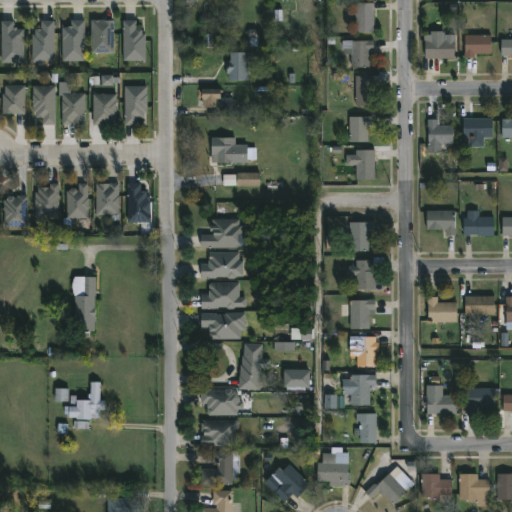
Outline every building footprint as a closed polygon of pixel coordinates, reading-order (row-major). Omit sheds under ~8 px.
[(374,33),(355,33),(355,3),(374,3),(374,33)] [(123,21),(123,61),(145,61),(145,29),(136,30),(136,20),(123,21)] [(1,63),(24,64),(24,30),(14,30),(14,22),(2,21),(1,63)] [(33,62),(55,61),(54,21),(41,21),(41,30),(32,30),(33,62)] [(62,28),(62,62),(85,61),(85,21),(71,21),(71,28),(62,28)] [(91,53),(113,54),(114,21),(91,21),(91,53)] [(444,31),(444,39),(455,39),(455,59),(426,59),(426,39),(432,39),(432,31),(444,31)] [(466,58),(465,35),(491,35),(491,54),(475,54),(475,58),(466,58)] [(511,39),(511,54),(502,54),(502,39),(511,39)] [(374,41),(374,51),(370,51),(370,67),(351,67),(351,54),(344,54),(344,48),(343,48),(343,40),(374,40),(374,41)] [(248,62),(248,80),(229,80),(227,66),(228,66),(228,60),(230,60),(230,52),(248,52),(248,53),(253,53),(253,62),(248,62)] [(102,86),(114,86),(114,76),(101,76),(102,86)] [(373,86),(376,88),(377,106),(357,106),(356,76),(373,76),(373,86)] [(13,113),(3,113),(3,94),(5,94),(5,86),(24,86),(24,114),(13,113)] [(55,86),(55,125),(42,125),(42,118),(37,118),(37,113),(33,113),(33,86),(55,86)] [(149,87),(148,114),(146,114),(146,118),(139,118),(139,126),(125,126),(126,86),(149,87)] [(221,89),(221,97),(232,97),(232,108),(203,107),(202,88),(221,89)] [(84,95),(84,124),(73,124),(73,121),(71,121),(71,124),(62,124),(62,93),(85,93),(85,95),(84,95)] [(113,121),(113,125),(106,125),(106,123),(102,123),(102,124),(93,124),(93,94),(116,94),(116,121),(113,121)] [(369,142),(350,142),(350,117),(375,116),(375,126),(368,126),(369,142)] [(483,137),(483,146),(471,146),(471,138),(464,138),(464,118),(493,118),(493,137),(483,137)] [(511,118),(511,136),(503,137),(503,118),(511,118)] [(454,125),(453,143),(442,143),(442,153),(427,153),(429,126),(428,126),(428,119),(438,119),(438,125),(454,125)] [(237,139),(237,146),(250,146),(250,148),(257,148),(257,160),(250,160),(250,164),(214,163),(214,138),(237,139)] [(375,157),(375,179),(356,179),(356,166),(352,166),(352,159),(356,159),(356,150),(375,150),(375,157)] [(499,172),(507,172),(507,159),(499,158),(499,172)] [(260,187),(237,187),(237,172),(260,173),(260,187)] [(223,186),(236,186),(236,175),(223,175),(223,186)] [(119,183),(119,215),(96,215),(96,183),(109,183),(109,187),(110,187),(110,183),(119,183)] [(50,225),(36,225),(36,192),(39,192),(39,188),(51,188),(51,184),(61,184),(60,218),(50,218),(50,225)] [(89,184),(89,219),(68,219),(68,191),(70,191),(73,189),(77,189),(80,191),(80,184),(89,184)] [(143,184),(143,191),(149,191),(149,198),(151,198),(152,223),(130,223),(130,184),(143,184)] [(28,196),(27,227),(4,227),(4,200),(7,200),(9,196),(18,198),(18,196),(28,196)] [(456,211),(456,236),(446,236),(446,230),(444,229),(427,229),(427,211),(456,211)] [(479,211),(479,217),(493,217),(493,236),(478,237),(478,234),(465,235),(464,218),(468,218),(467,211),(479,211)] [(511,236),(503,236),(502,217),(511,217),(511,236)] [(239,219),(238,225),(242,225),(242,246),(236,246),(236,248),(201,248),(201,235),(213,235),(214,232),(211,232),(213,219),(239,219)] [(369,250),(350,250),(350,222),(375,221),(375,232),(369,232),(369,250)] [(241,252),(241,261),(245,261),(245,276),(237,276),(237,278),(229,278),(229,276),(202,276),(202,264),(211,264),(211,252),(241,252)] [(375,271),(376,290),(357,290),(357,276),(349,276),(349,266),(357,266),(357,260),(375,260),(375,271)] [(97,295),(96,331),(76,331),(76,295),(74,295),(74,276),(98,276),(97,295)] [(239,283),(239,298),(246,298),(246,307),(234,307),(234,309),(218,307),(218,309),(201,309),(202,295),(210,295),(210,283),(239,283)] [(495,296),(495,316),(480,316),(480,323),(469,322),(469,315),(465,315),(466,296),(495,296)] [(438,297),(438,303),(457,303),(457,322),(429,322),(428,297),(438,297)] [(371,329),(350,329),(350,300),(375,299),(375,314),(371,314),(371,329)] [(247,314),(247,329),(243,329),(243,339),(214,338),(214,332),(212,332),(212,328),(202,328),(203,313),(247,314)] [(291,340),(311,340),(311,330),(291,329),(291,340)] [(376,344),(376,367),(358,367),(358,337),(376,337),(376,344)] [(295,343),(274,342),(274,352),(294,352),(295,343)] [(265,344),(264,359),(273,359),(272,368),(263,367),(262,390),(241,389),(242,364),(243,365),(244,356),(246,356),(247,343),(265,344)] [(313,369),(312,387),(286,386),(287,368),(313,369)] [(370,388),(370,404),(352,404),(352,394),(345,394),(345,380),(354,380),(354,375),(376,375),(376,385),(370,385),(370,388)] [(103,383),(101,400),(106,400),(106,409),(101,409),(101,418),(93,417),(93,419),(70,417),(72,395),(78,395),(78,399),(89,400),(90,393),(92,393),(92,381),(102,382),(103,383)] [(474,413),(468,413),(468,388),(502,388),(502,398),(497,398),(497,408),(478,408),(478,413),(474,413)] [(69,389),(55,389),(54,402),(69,402),(69,389)] [(231,390),(232,391),(240,391),(240,403),(243,403),(243,410),(238,409),(237,415),(207,415),(208,404),(201,404),(201,390),(224,392),(226,390),(231,390)] [(511,395),(503,396),(503,413),(511,413),(511,395)] [(428,415),(428,396),(456,396),(456,414),(428,415)] [(324,409),(344,409),(344,397),(325,397),(324,409)] [(376,414),(376,444),(360,444),(360,436),(355,436),(355,429),(360,429),(360,424),(356,424),(357,414),(376,414)] [(235,430),(235,446),(202,446),(202,436),(205,436),(205,430),(201,430),(202,420),(237,420),(239,422),(239,428),(235,430)] [(351,453),(350,473),(353,473),(352,486),(331,487),(331,481),(319,481),(320,463),(324,463),(325,453),(333,453),(333,447),(344,448),(344,453),(351,453)] [(239,451),(239,474),(233,474),(233,486),(201,485),(201,469),(217,469),(217,466),(213,466),(213,451),(239,451)] [(291,464),(313,486),(301,498),(295,493),(286,502),(277,493),(285,484),(275,474),(282,467),(285,470),(291,464)] [(390,474),(408,492),(395,505),(380,491),(372,499),(365,492),(378,480),(381,483),(390,474)] [(442,474),(442,480),(451,480),(451,495),(439,495),(439,498),(421,498),(421,474),(442,474)] [(478,475),(478,480),(490,480),(491,494),(489,494),(489,507),(477,507),(477,503),(469,503),(469,500),(459,500),(459,474),(478,475)] [(511,474),(511,499),(499,499),(500,474),(511,474)] [(233,503),(232,511),(201,511),(201,508),(216,508),(216,505),(213,505),(213,491),(233,491),(233,503)] [(109,511),(109,498),(141,498),(141,511),(109,511)]
